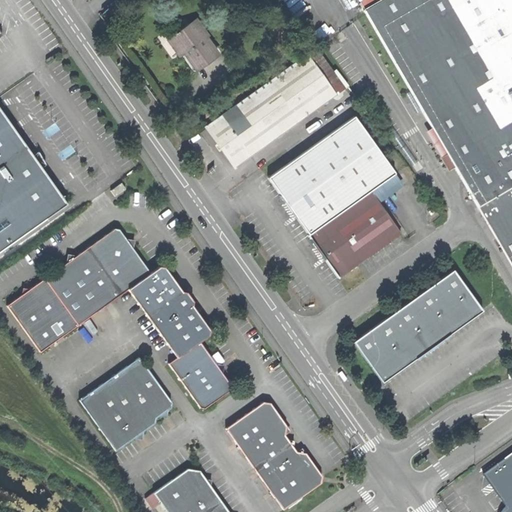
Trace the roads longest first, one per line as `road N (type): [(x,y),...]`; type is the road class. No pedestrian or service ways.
road 1 (secondary): [(430,511),(65,0)]
road 2 (secondary): [(48,0),(407,511)]
road 3 (track): [(118,511),(97,480),(10,424)]
